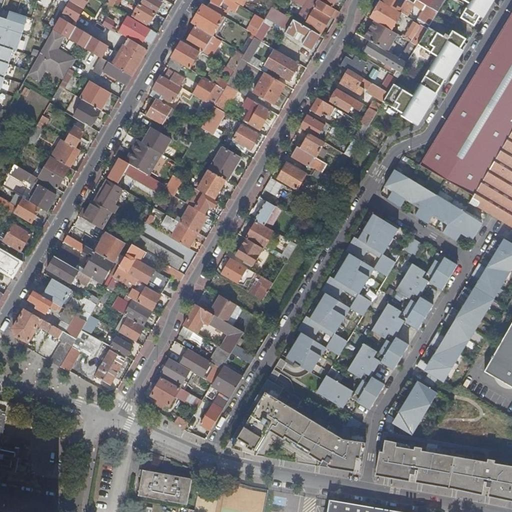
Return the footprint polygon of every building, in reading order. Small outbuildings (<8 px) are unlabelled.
[(71,0),(70,2),(81,9),(83,10),(88,0),(71,0)] [(144,0),(142,5),(156,14),(163,3),(157,0),(144,0)] [(229,0),(212,0),(211,2),(220,7),(222,9),(224,6),(222,5),(223,2),(230,6),(229,8),(236,12),(240,6),(229,0)] [(321,34),(331,17),(335,10),(332,8),(318,0),(293,0),(306,7),(297,23),(304,27),(305,24),(321,34)] [(384,0),(383,4),(398,13),(405,0),(384,0)] [(434,0),(430,8),(438,13),(445,0),(434,0)] [(457,0),(470,7),(462,21),(476,29),(481,21),(487,24),(501,0),(457,0)] [(69,4),(60,21),(71,27),(81,9),(70,2),(69,4)] [(211,2),(208,7),(217,13),(220,7),(211,2)] [(391,31),(401,14),(398,13),(383,4),(381,2),(371,19),(375,21),(391,31)] [(142,5),(140,4),(133,16),(147,25),(150,21),(152,22),(156,14),(142,5)] [(204,5),(192,24),(196,26),(213,36),(216,31),(218,32),(220,29),(218,27),(224,17),(217,13),(208,7),(204,5)] [(427,6),(417,23),(420,25),(428,30),(438,13),(430,8),(427,6)] [(289,18),(276,10),(273,15),(280,19),(280,20),(285,24),(289,18)] [(331,17),(336,20),(340,12),(335,10),(331,17)] [(17,13),(10,11),(7,19),(14,21),(17,13)] [(7,19),(0,16),(0,26),(23,34),(29,17),(17,13),(14,21),(7,19)] [(508,22),(421,166),(470,197),(511,128),(511,14),(510,18),(508,22)] [(265,21),(256,15),(250,25),(252,26),(249,30),(256,35),(265,21)] [(101,25),(112,31),(116,23),(105,17),(101,25)] [(145,41),(151,45),(158,34),(130,17),(126,25),(130,28),(128,32),(125,31),(122,36),(128,40),(129,39),(141,46),(145,41)] [(71,27),(60,21),(54,30),(65,37),(102,59),(106,53),(109,48),(71,27)] [(311,51),(320,36),(304,27),(297,23),(294,21),(286,34),(293,38),(297,32),(305,36),(301,43),(303,45),(302,46),(311,51)] [(387,52),(397,34),(391,31),(375,21),(365,39),(378,47),(380,48),(387,52)] [(406,36),(412,40),(420,27),(413,23),(406,36)] [(417,46),(422,39),(428,30),(420,25),(420,27),(412,40),(410,42),(417,46)] [(23,34),(0,26),(0,36),(2,37),(8,39),(6,47),(14,50),(18,51),(23,34)] [(186,44),(202,54),(210,41),(219,46),(222,41),(213,36),(196,26),(186,44)] [(472,43),(453,31),(449,37),(445,34),(444,37),(430,29),(418,51),(435,61),(414,97),(395,85),(381,109),(422,132),(441,100),(440,98),(447,86),(449,87),(467,57),(465,55),(472,43)] [(54,30),(29,74),(40,80),(46,69),(64,79),(70,69),(76,60),(61,51),(59,53),(57,51),(65,37),(54,30)] [(251,33),(240,52),(245,55),(255,38),(256,36),(251,33)] [(8,39),(2,37),(0,42),(0,45),(6,47),(8,39)] [(242,60),(249,64),(262,42),(255,38),(245,55),(242,60)] [(116,67),(133,77),(148,50),(141,46),(129,39),(128,40),(125,45),(127,46),(116,67)] [(141,46),(148,50),(151,45),(145,41),(141,46)] [(172,59),(184,65),(190,69),(198,57),(202,59),(202,61),(212,67),(216,62),(202,54),(186,44),(182,42),(172,59)] [(407,64),(417,46),(410,42),(400,60),(407,64)] [(0,60),(10,64),(14,50),(6,47),(0,45),(0,60)] [(381,55),(377,53),(380,48),(378,47),(374,54),(383,59),(385,56),(381,54),(381,55)] [(398,79),(407,64),(400,60),(387,52),(380,48),(377,53),(381,55),(381,54),(385,56),(383,59),(381,62),(397,71),(393,76),(398,79)] [(226,68),(234,73),(242,60),(245,55),(240,52),(237,50),(226,68)] [(106,53),(102,59),(107,62),(111,56),(106,53)] [(342,66),(349,70),(359,76),(366,64),(355,58),(352,63),(348,60),(346,59),(342,66)] [(102,59),(97,67),(127,86),(133,77),(116,67),(107,62),(102,59)] [(172,59),(168,65),(180,72),(184,65),(172,59)] [(290,82),(300,65),(291,59),(281,76),(290,82)] [(0,76),(5,78),(10,64),(0,60),(0,76)] [(375,81),(379,72),(372,68),(367,77),(375,81)] [(64,79),(60,86),(71,93),(79,80),(72,76),(75,72),(70,69),(64,79)] [(361,96),(369,82),(359,76),(349,70),(341,84),(361,96)] [(171,81),(183,88),(184,86),(182,85),(185,79),(175,73),(171,81)] [(274,104),(285,85),(274,78),(266,73),(254,92),(274,104)] [(162,76),(154,90),(165,96),(164,99),(170,102),(171,100),(174,102),(183,88),(171,81),(162,76)] [(194,95),(214,107),(222,94),(213,89),(216,84),(204,78),(194,95)] [(231,79),(227,86),(245,97),(249,90),(231,79)] [(82,99),(84,100),(101,110),(111,93),(92,82),(82,99)] [(213,89),(222,94),(224,90),(216,84),(213,89)] [(361,112),(365,105),(355,100),(337,89),(332,99),(334,101),(333,104),(348,113),(352,107),(361,112)] [(157,99),(147,116),(163,126),(173,108),(157,99)] [(318,99),(311,111),(321,117),(324,112),(339,121),(343,114),(318,99)] [(74,118),(78,120),(88,126),(91,128),(101,110),(84,100),(74,118)] [(261,130),(272,112),(256,103),(250,113),(253,116),(249,123),(261,130)] [(199,128),(212,135),(225,113),(212,106),(199,128)] [(362,125),(368,128),(377,113),(370,108),(361,124),(362,125)] [(43,116),(38,125),(44,129),(49,119),(43,116)] [(324,125),(308,116),(301,128),(310,134),(317,138),(324,125)] [(75,127),(66,142),(76,148),(88,126),(78,120),(75,123),(75,127)] [(44,129),(38,125),(27,143),(34,147),(44,129)] [(354,139),(359,143),(368,128),(362,125),(354,139)] [(242,126),(231,145),(244,153),(247,147),(251,150),(260,136),(242,126)] [(153,128),(144,144),(162,154),(163,155),(172,139),(153,128)] [(511,128),(470,197),(473,198),(470,204),(511,228),(511,128)] [(316,158),(324,142),(317,138),(310,134),(301,150),(314,157),(316,158)] [(193,144),(185,139),(183,143),(190,148),(193,144)] [(350,158),(359,143),(354,139),(349,146),(344,154),(350,158)] [(66,142),(63,140),(53,157),(70,168),(81,151),(76,148),(66,142)] [(336,149),(344,154),(349,146),(341,141),(336,149)] [(144,144),(140,142),(133,155),(136,157),(144,144)] [(128,163),(130,165),(149,176),(162,154),(144,144),(136,157),(133,155),(128,163)] [(223,147),(209,170),(226,180),(228,181),(238,166),(235,164),(239,157),(223,147)] [(332,188),(337,179),(327,173),(325,176),(322,174),(327,165),(316,158),(314,157),(301,150),(298,147),(292,157),(309,167),(309,166),(315,170),(312,176),(332,188)] [(70,168),(53,157),(40,179),(49,184),(58,190),(70,168)] [(128,163),(120,159),(109,177),(119,183),(130,165),(128,163)] [(288,164),(278,179),(297,190),(300,185),(303,187),(305,184),(302,182),(306,175),(288,164)] [(40,179),(21,167),(15,177),(28,185),(29,183),(39,189),(33,200),(31,199),(31,198),(27,195),(25,199),(40,208),(47,212),(56,196),(46,190),(49,184),(40,179)] [(149,176),(138,169),(133,177),(162,195),(168,186),(149,176)] [(226,180),(209,170),(197,190),(201,192),(214,200),(226,180)] [(388,200),(394,204),(409,179),(395,170),(385,187),(392,192),(388,200)] [(174,176),(168,185),(173,187),(178,178),(174,176)] [(271,178),(265,190),(276,196),(283,185),(271,178)] [(406,200),(413,205),(423,188),(409,179),(394,204),(401,208),(406,200)] [(122,188),(108,180),(95,202),(112,211),(124,190),(122,188)] [(423,188),(413,205),(420,209),(416,217),(422,221),(437,196),(423,188)] [(202,196),(195,209),(205,215),(209,208),(212,207),(215,208),(218,202),(214,200),(201,192),(199,194),(202,196)] [(0,197),(0,207),(11,215),(15,207),(19,209),(16,214),(32,223),(40,208),(25,199),(17,194),(11,204),(0,197)] [(437,196),(422,221),(429,225),(434,217),(441,221),(451,205),(437,196)] [(85,208),(80,216),(82,218),(93,224),(97,226),(100,228),(102,229),(112,212),(112,211),(95,202),(93,201),(88,210),(85,208)] [(255,221),(257,222),(265,226),(276,207),(267,202),(255,221)] [(450,237),(463,216),(465,214),(451,205),(441,221),(448,226),(443,233),(450,237)] [(180,223),(198,234),(208,216),(205,215),(195,209),(190,206),(180,223)] [(375,215),(359,240),(383,256),(399,230),(375,215)] [(463,216),(450,237),(457,242),(462,234),(473,241),(481,227),(463,216)] [(93,224),(82,218),(78,224),(89,230),(91,227),(93,224)] [(257,222),(247,239),(263,249),(264,249),(274,232),(265,226),(257,222)] [(171,238),(189,249),(198,234),(180,223),(171,238)] [(0,248),(6,252),(17,258),(31,235),(14,225),(4,242),(0,240),(0,248)] [(132,247),(133,245),(136,239),(114,227),(110,234),(132,247)] [(96,252),(114,263),(124,246),(130,249),(132,247),(110,234),(108,233),(96,252)] [(136,239),(133,245),(142,250),(163,262),(178,271),(183,262),(139,235),(136,239)] [(79,271),(89,277),(101,284),(114,263),(96,252),(68,236),(65,241),(83,252),(82,255),(91,260),(87,267),(84,266),(82,269),(78,267),(76,269),(79,271)] [(355,237),(346,251),(351,254),(362,262),(368,252),(381,259),(375,270),(388,278),(397,264),(383,256),(359,240),(355,237)] [(402,249),(413,256),(422,245),(411,237),(402,249)] [(491,246),(511,258),(511,242),(504,238),(502,243),(495,239),(491,246)] [(263,249),(247,239),(237,256),(253,265),(263,249)] [(287,262),(295,244),(288,240),(279,258),(287,262)] [(133,245),(120,266),(119,268),(128,273),(136,278),(142,282),(160,292),(162,290),(164,291),(169,283),(151,273),(134,263),(142,250),(133,245)] [(492,261),(509,271),(511,273),(511,270),(511,258),(491,246),(487,252),(494,257),(492,261)] [(60,249),(56,257),(76,269),(78,267),(81,261),(60,249)] [(0,271),(13,280),(24,262),(17,258),(6,252),(0,262),(0,271)] [(351,254),(335,279),(359,295),(375,270),(362,262),(351,254)] [(440,254),(433,267),(451,278),(458,265),(440,254)] [(56,257),(48,270),(72,284),(76,277),(86,283),(89,277),(79,271),(76,269),(56,257)] [(256,297),(263,301),(274,284),(268,280),(231,259),(222,274),(238,283),(242,276),(244,277),(248,275),(263,284),(256,297)] [(509,271),(492,261),(487,268),(480,264),(476,270),(501,284),(509,271)] [(159,268),(182,281),(185,275),(178,271),(163,262),(159,268)] [(420,296),(421,297),(430,282),(425,279),(427,276),(425,275),(427,271),(414,263),(398,290),(411,298),(414,293),(416,294),(420,296)] [(430,282),(443,290),(451,278),(433,267),(427,276),(425,279),(430,282)] [(119,268),(114,277),(137,291),(142,282),(136,278),(128,273),(119,268)] [(151,273),(169,283),(170,280),(153,270),(151,273)] [(480,280),(475,288),(492,299),(501,284),(476,270),(472,276),(480,280)] [(268,280),(274,284),(279,275),(273,271),(268,280)] [(327,294),(338,300),(344,290),(357,299),(351,309),(364,317),(372,303),(359,295),(335,279),(331,277),(322,291),(327,294)] [(54,279),(44,296),(56,304),(61,307),(71,289),(54,279)] [(147,287),(138,303),(152,311),(161,296),(147,287)] [(492,299),(475,288),(473,292),(465,287),(461,294),(488,310),(494,300),(492,299)] [(44,296),(35,291),(30,301),(38,306),(37,308),(46,314),(51,305),(54,306),(56,304),(44,296)] [(327,294),(311,319),(335,334),(351,309),(338,300),(327,294)] [(416,294),(408,306),(426,317),(434,305),(421,297),(420,296),(416,294)] [(488,310),(461,294),(458,300),(465,305),(463,308),(482,320),(488,310)] [(211,305),(207,311),(226,323),(237,305),(220,296),(214,307),(211,305)] [(98,305),(89,300),(79,317),(88,322),(91,316),(98,305)] [(134,300),(125,315),(128,317),(143,326),(152,311),(138,303),(134,300)] [(511,300),(473,365),(511,389),(511,387),(511,300)] [(231,354),(232,353),(244,333),(237,329),(236,329),(196,306),(184,327),(196,334),(200,327),(198,326),(202,319),(231,336),(227,344),(215,337),(212,343),(231,354)] [(401,319),(419,330),(426,317),(408,306),(401,319)] [(463,308),(461,312),(453,308),(449,314),(476,330),(482,320),(463,308)] [(62,341),(53,357),(64,362),(73,347),(77,340),(63,331),(57,328),(42,319),(26,309),(14,330),(16,338),(28,343),(38,326),(62,341)] [(476,330),(449,314),(445,320),(453,325),(450,329),(467,339),(469,341),(476,330)] [(61,321),(57,328),(63,331),(77,340),(82,331),(88,322),(79,317),(76,315),(70,326),(61,321)] [(88,322),(82,331),(90,336),(99,321),(91,316),(88,322)] [(128,317),(119,332),(136,342),(144,327),(143,326),(128,317)] [(263,344),(273,327),(266,323),(256,340),(263,344)] [(438,332),(434,338),(459,353),(467,339),(450,329),(446,337),(438,332)] [(82,331),(77,340),(83,343),(96,350),(100,342),(90,336),(82,331)] [(303,333),(287,359),(312,373),(327,348),(303,333)] [(392,334),(384,347),(402,357),(410,345),(392,334)] [(117,338),(111,347),(127,356),(132,347),(117,338)] [(450,367),(451,367),(459,353),(434,338),(431,344),(438,349),(434,357),(450,367)] [(73,347),(64,362),(72,366),(81,351),(79,350),(83,343),(77,340),(73,347)] [(384,347),(377,359),(395,370),(402,357),(384,347)] [(102,371),(98,378),(97,378),(110,386),(112,384),(125,359),(110,351),(99,370),(102,371)] [(64,362),(53,357),(51,361),(61,367),(64,362)] [(428,373),(439,379),(442,381),(450,367),(434,357),(429,364),(421,360),(417,366),(428,373)] [(177,383),(185,368),(170,359),(162,374),(177,383)] [(64,362),(61,367),(69,372),(72,366),(64,362)] [(203,379),(210,381),(215,365),(208,363),(203,379)] [(231,397),(242,378),(225,368),(214,386),(231,397)] [(428,373),(424,381),(434,387),(439,379),(428,373)] [(367,374),(360,386),(378,397),(386,385),(367,374)] [(327,375),(317,392),(330,400),(340,383),(327,375)] [(170,407),(181,388),(162,378),(152,396),(153,397),(159,400),(156,404),(163,408),(166,404),(170,407)] [(268,379),(247,414),(263,424),(261,426),(267,430),(269,428),(323,460),(319,467),(355,473),(355,470),(361,471),(366,444),(350,441),(348,453),(342,452),(338,451),(345,440),(278,400),(284,389),(268,379)] [(416,386),(408,382),(404,388),(431,404),(437,394),(418,382),(416,386)] [(353,391),(340,383),(330,400),(343,408),(353,391)] [(352,399),(370,410),(378,397),(360,386),(352,399)] [(404,388),(400,395),(408,399),(406,403),(425,415),(431,404),(404,388)] [(224,410),(228,403),(218,397),(214,404),(224,410)] [(425,415),(406,403),(403,406),(396,402),(392,408),(419,425),(425,415)] [(210,431),(224,410),(214,404),(201,426),(210,431)] [(419,425),(392,408),(388,415),(396,419),(394,423),(413,434),(419,425)] [(0,476),(1,471),(2,471),(16,473),(16,471),(19,458),(5,456),(4,461),(0,460),(0,441),(5,412),(0,411),(0,476)] [(172,425),(183,429),(187,421),(176,417),(172,425)] [(352,417),(347,426),(360,428),(362,423),(352,417)] [(240,425),(233,448),(253,454),(264,435),(257,431),(240,425)] [(415,451),(385,446),(380,474),(410,479),(411,475),(415,476),(416,471),(412,470),(413,461),(420,463),(423,449),(415,448),(415,451)] [(472,494),(478,495),(484,462),(473,460),(472,462),(470,461),(470,460),(440,455),(440,457),(437,456),(437,455),(426,453),(421,484),(472,494)] [(496,461),(488,460),(486,474),(496,475),(495,484),(486,483),(486,488),(490,489),(490,493),(493,493),(492,498),(511,502),(511,466),(495,463),(496,461)] [(143,470),(139,497),(188,504),(192,479),(143,470)] [(404,511),(331,498),(328,511),(404,511)]
